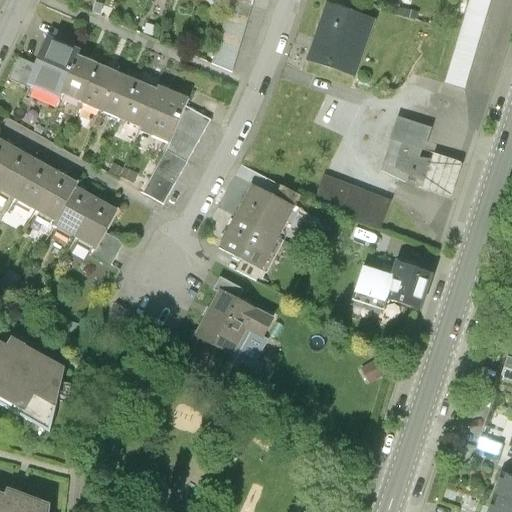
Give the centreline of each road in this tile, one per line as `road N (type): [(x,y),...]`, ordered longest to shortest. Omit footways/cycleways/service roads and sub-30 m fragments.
road 1 (secondary): [(511,136),(388,511)]
road 2 (residential): [(282,0),(162,275)]
